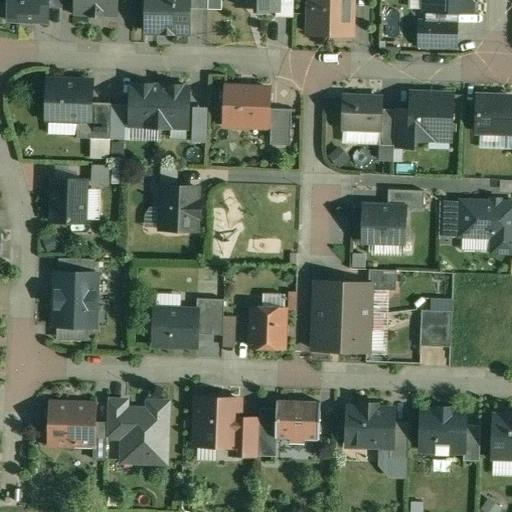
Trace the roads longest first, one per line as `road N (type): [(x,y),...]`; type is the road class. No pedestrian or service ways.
road 1 (residential): [(511,382),(21,360)]
road 2 (residential): [(0,59),(313,71)]
road 3 (residential): [(21,360),(26,225),(0,141)]
road 4 (residential): [(313,71),(500,76)]
road 5 (residential): [(313,71),(306,256)]
road 6 (residential): [(15,497),(21,360)]
